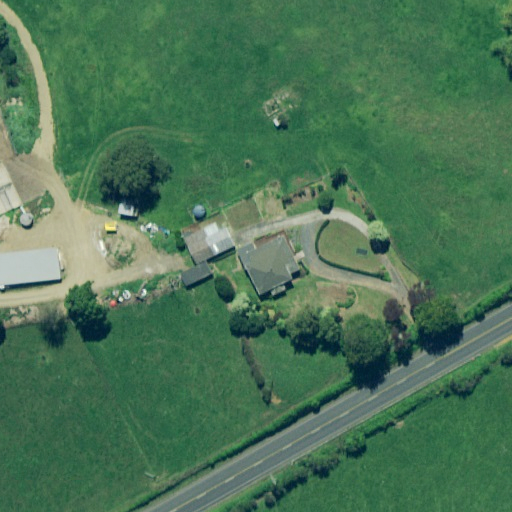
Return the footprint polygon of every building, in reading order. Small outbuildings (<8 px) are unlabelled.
[(141,202),(123,199),(121,214),(139,217),(141,202)] [(220,222),(186,237),(199,265),(233,249),(220,222)] [(300,271),(285,239),(250,256),(255,265),(250,267),(264,295),(295,279),(292,274),(300,271)] [(63,279),(59,249),(0,255),(0,277),(1,286),(63,279)] [(207,263),(188,273),(194,286),(214,276),(207,263)]
